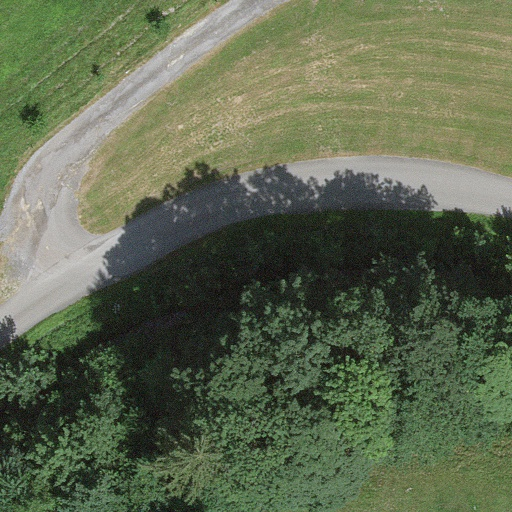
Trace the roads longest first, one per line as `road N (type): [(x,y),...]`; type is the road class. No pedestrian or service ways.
road 1 (track): [(511,202),(381,189),(264,201),(128,248),(0,332)]
road 2 (track): [(62,286),(45,210),(57,166),(97,123),(260,0)]
